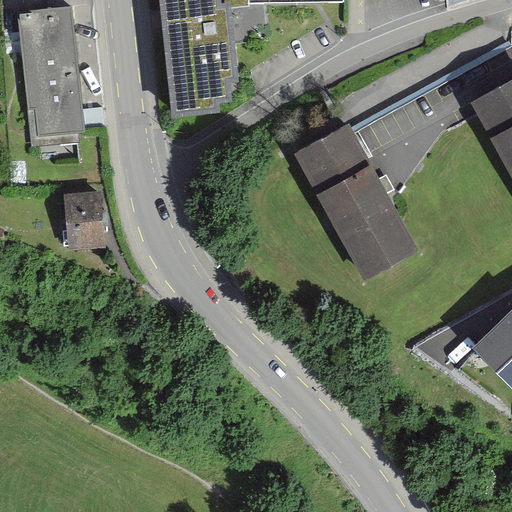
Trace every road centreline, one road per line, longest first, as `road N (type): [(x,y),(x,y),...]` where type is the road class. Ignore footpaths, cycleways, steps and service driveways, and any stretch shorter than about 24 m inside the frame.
road 1 (secondary): [(391,511),(350,454),(196,288),(170,249),(148,187)]
road 2 (residential): [(148,187),(351,66),(443,26),(511,8)]
road 3 (secondary): [(148,187),(123,0)]
